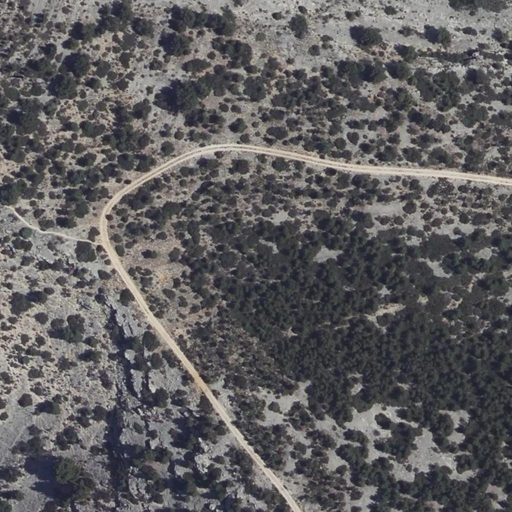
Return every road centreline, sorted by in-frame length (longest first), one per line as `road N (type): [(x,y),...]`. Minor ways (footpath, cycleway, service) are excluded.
road 1 (track): [(105,244),(103,220),(117,197),(209,148),(511,183)]
road 2 (track): [(297,511),(105,244)]
